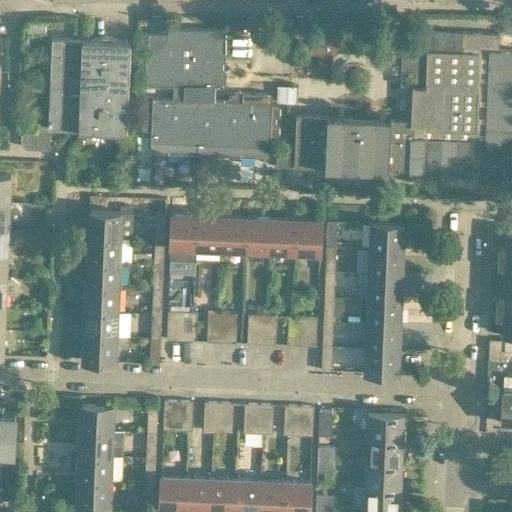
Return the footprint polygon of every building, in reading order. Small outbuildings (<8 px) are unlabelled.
[(146,51),(146,84),(197,83),(197,81),(211,81),(211,83),(226,83),(226,67),(223,67),(223,60),(226,59),(226,26),(168,27),(168,30),(148,30),(148,51),(146,51)] [(411,118),(391,117),(391,116),(390,116),(390,117),(329,114),(329,113),(327,113),(327,114),(297,112),(296,112),(294,164),(295,164),(295,162),(309,163),(309,165),(311,165),(311,163),(325,163),(325,165),(326,166),(326,163),(356,165),(356,167),(358,167),(358,165),(388,166),(387,168),(389,168),(389,165),(409,166),(409,169),(410,169),(410,167),(440,169),(440,171),(441,171),(441,169),(471,170),(471,172),(472,172),(472,169),(484,169),(484,173),(511,173),(511,48),(498,48),(499,32),(459,30),(419,29),(418,56),(417,84),(412,83),(411,118)] [(52,36),(50,90),(70,90),(70,82),(129,84),(130,39),(119,38),(106,33),(93,37),(52,36)] [(143,116),(143,128),(151,128),(150,150),(189,152),(189,160),(201,161),(201,157),(207,157),(207,161),(220,162),(220,153),(270,155),(271,133),(279,134),(280,121),(276,121),(276,115),(280,115),(281,103),(272,103),(272,92),(243,90),(242,99),(237,99),(232,93),(227,99),(215,98),(215,83),(211,83),(211,81),(197,81),(197,83),(173,83),(173,96),(153,96),(153,98),(144,97),(143,110),(147,110),(147,116),(143,116)] [(70,90),(50,90),(48,127),(90,129),(103,134),(115,129),(127,130),(129,84),(70,82),(70,90)] [(277,84),(277,101),(297,101),(298,84),(277,84)] [(28,146),(49,147),(49,132),(22,131),(22,126),(21,126),(21,138),(21,140),(22,141),(22,142),(24,144),(25,145),(26,146),(27,146),(28,146)] [(276,164),(289,164),(290,151),(277,151),(276,164)] [(0,173),(0,199),(10,200),(11,174),(0,173)] [(0,199),(0,225),(9,225),(13,226),(13,223),(14,222),(16,221),(18,219),(19,218),(20,216),(20,215),(21,213),(21,212),(20,210),(20,209),(18,207),(17,205),(16,204),(14,204),(14,200),(10,200),(0,199)] [(89,233),(89,234),(120,236),(120,233),(121,210),(90,209),(89,233)] [(155,227),(165,228),(166,212),(156,212),(155,227)] [(170,244),(170,258),(195,259),(195,256),(196,245),(196,244),(196,233),(197,213),(172,213),(171,232),(171,233),(170,244)] [(196,245),(221,246),(222,214),(197,213),(196,245)] [(221,246),(245,247),(247,215),(222,214),(221,246)] [(245,247),(270,248),(271,216),(247,215),(245,247)] [(270,248),(295,249),(296,217),(271,216),(270,248)] [(296,217),(295,249),(320,250),(321,218),(296,217)] [(327,234),(336,235),(337,219),(327,219),(327,234)] [(402,247),(403,222),(372,220),(371,246),(402,247)] [(0,225),(0,250),(8,251),(9,225),(0,225)] [(155,227),(155,237),(165,238),(165,228),(155,227)] [(500,246),(500,256),(511,256),(511,230),(507,231),(506,246),(500,246)] [(89,234),(88,259),(119,261),(120,236),(89,234)] [(326,244),(336,244),(336,235),(327,234),(326,244)] [(132,236),(120,236),(119,261),(131,261),(132,236)] [(165,238),(155,237),(154,247),(164,247),(165,238)] [(336,244),(326,244),(326,253),(335,253),(336,244)] [(221,246),(196,245),(195,256),(220,257),(221,246)] [(370,270),(371,246),(357,245),(356,270),(358,270),(370,270)] [(401,272),(402,247),(371,246),(370,270),(401,272)] [(154,247),(153,262),(164,262),(164,247),(154,247)] [(0,250),(0,276),(7,276),(8,251),(0,250)] [(326,253),(325,268),(334,269),(335,253),(326,253)] [(505,267),(505,282),(511,281),(511,256),(500,256),(499,267),(505,267)] [(195,259),(170,258),(169,269),(195,270),(195,259)] [(88,259),(87,284),(118,285),(119,261),(88,259)] [(153,262),(153,277),(163,278),(164,262),(153,262)] [(334,269),(325,268),(325,285),(334,285),(334,269)] [(369,295),(370,270),(358,270),(357,295),(369,295)] [(400,297),(401,272),(370,270),(369,295),(400,297)] [(0,276),(0,301),(6,302),(9,302),(9,301),(12,302),(18,297),(19,282),(13,277),(10,277),(7,276),(0,276)] [(153,277),(152,287),(162,287),(163,278),(153,277)] [(498,296),(498,307),(511,307),(511,281),(505,282),(504,297),(498,296)] [(87,284),(86,309),(117,310),(118,285),(87,284)] [(324,294),(334,295),(334,285),(325,285),(324,294)] [(162,297),(162,287),(152,287),(152,296),(162,297)] [(334,295),(324,294),(324,303),(333,303),(334,295)] [(346,295),(334,295),(333,319),(341,319),(342,308),(346,304),(346,295)] [(399,321),(400,297),(369,295),(368,320),(399,321)] [(152,296),(151,312),(161,312),(162,297),(152,296)] [(323,303),(323,318),(332,318),(332,303),(323,303)] [(511,307),(498,307),(498,317),(503,318),(503,333),(511,332),(511,307)] [(86,309),(85,334),(116,335),(117,310),(86,309)] [(168,309),(166,338),(167,338),(181,339),(182,309),(168,309)] [(182,309),(181,339),(196,339),(197,310),(182,309)] [(130,311),(117,310),(116,335),(129,336),(130,311)] [(206,340),(221,340),(222,311),(208,310),(206,340)] [(222,311),(221,340),(236,341),(237,311),(222,311)] [(151,312),(150,327),(161,328),(161,312),(151,312)] [(247,341),(261,342),(263,312),(248,312),(247,341)] [(263,312),(261,342),(276,342),(277,313),(263,312)] [(287,343),(302,343),(303,314),(288,313),(287,343)] [(303,314),(302,343),(316,344),(317,344),(318,314),(303,314)] [(324,318),(322,343),(332,344),(333,319),(324,318)] [(398,346),(399,321),(368,320),(367,345),(398,346)] [(150,337),(160,337),(161,328),(150,327),(150,337)] [(84,347),(84,359),(115,360),(115,348),(116,335),(85,334),(84,347)] [(160,337),(150,337),(150,346),(160,347),(160,337)] [(489,338),(488,359),(504,359),(504,350),(511,349),(511,338),(505,338),(489,338)] [(397,372),(398,346),(367,345),(366,370),(397,372)] [(150,346),(150,362),(159,362),(160,347),(150,346)] [(321,368),(331,369),(331,353),(322,353),(321,368)] [(502,422),(511,422),(511,388),(503,388),(502,422)] [(164,398),(163,427),(178,427),(179,398),(164,398)] [(179,398),(178,427),(192,428),(194,399),(179,398)] [(203,429),(218,429),(219,400),(204,399),(203,429)] [(219,400),(218,429),(232,430),(233,400),(219,400)] [(243,430),(258,431),(259,401),(245,401),(243,430)] [(259,401),(258,431),(272,431),(274,402),(259,401)] [(82,402),(81,427),(112,429),(113,403),(82,402)] [(299,403),(285,402),(284,432),(298,432),(299,403)] [(299,403),(298,432),(313,433),(314,404),(299,403)] [(0,455),(4,456),(4,451),(14,451),(16,413),(3,412),(3,405),(0,404),(0,455)] [(147,420),(157,420),(158,405),(148,405),(147,420)] [(319,432),(331,433),(332,408),(320,408),(319,432)] [(403,436),(404,411),(368,410),(367,434),(403,436)] [(81,427),(80,452),(111,453),(112,429),(81,427)] [(402,460),(403,436),(367,434),(366,459),(402,460)] [(146,455),(156,455),(156,440),(147,439),(146,455)] [(318,444),(318,457),(334,457),(335,445),(318,444)] [(111,453),(80,452),(79,477),(110,478),(111,453)] [(146,455),(146,470),(155,470),(156,455),(146,455)] [(334,457),(318,457),(317,469),(334,469),(334,457)] [(401,484),(402,460),(366,459),(365,483),(401,484)] [(160,505),(185,506),(186,475),(161,474),(160,505)] [(185,506),(210,507),(211,476),(186,475),(185,506)] [(210,507),(235,508),(236,477),(211,476),(210,507)] [(110,478),(79,477),(78,502),(109,503),(110,478)] [(235,508),(260,509),(261,478),(236,477),(235,508)] [(260,509),(284,510),(285,479),(261,478),(260,509)] [(285,479),(284,510),(310,511),(311,480),(285,479)] [(399,508),(401,484),(365,483),(364,507),(399,508)] [(144,505),(154,505),(154,490),(145,489),(144,505)] [(316,492),(316,505),(332,506),(333,493),(316,492)]
